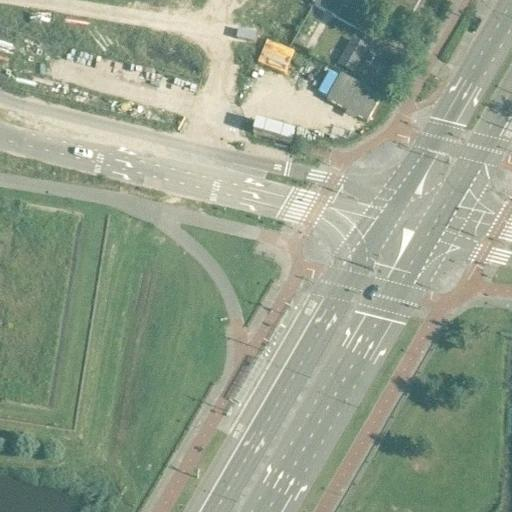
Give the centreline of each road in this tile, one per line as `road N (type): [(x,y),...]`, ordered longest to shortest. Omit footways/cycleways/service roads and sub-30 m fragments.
road 1 (unclassified): [(0,141),(383,232)]
road 2 (unclassified): [(335,184),(0,99)]
road 3 (secondary): [(383,232),(218,511)]
road 4 (secondary): [(268,511),(427,242)]
road 5 (residential): [(16,0),(257,37)]
road 6 (secondary): [(511,10),(403,200)]
road 7 (secondary): [(446,210),(511,97)]
